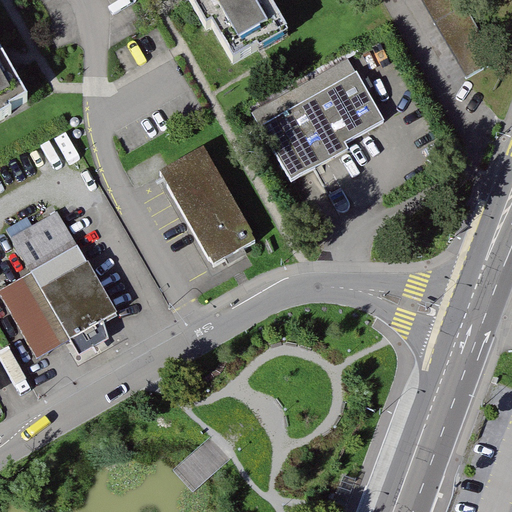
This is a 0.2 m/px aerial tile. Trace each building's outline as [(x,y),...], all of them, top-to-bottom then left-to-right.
[(262,59),(292,41),(269,2),(272,0),(190,0),(210,32),(214,30),(236,67),(259,54),(262,59)] [(10,116),(28,106),(2,60),(0,55),(0,126),(12,120),(10,116)] [(301,88),(309,103),(360,74),(352,59),(301,88)] [(329,166),(349,155),(344,148),(383,126),(365,97),(373,93),(368,82),(360,86),(356,79),(260,131),(293,186),(329,166)] [(206,154),(160,179),(214,275),(259,249),(206,154)] [(104,328),(120,318),(58,215),(26,234),(19,223),(4,232),(30,275),(0,292),(0,302),(37,365),(71,346),(104,328)] [(104,328),(71,346),(79,360),(109,343),(104,328)] [(348,507),(355,482),(341,478),(334,503),(348,507)]
